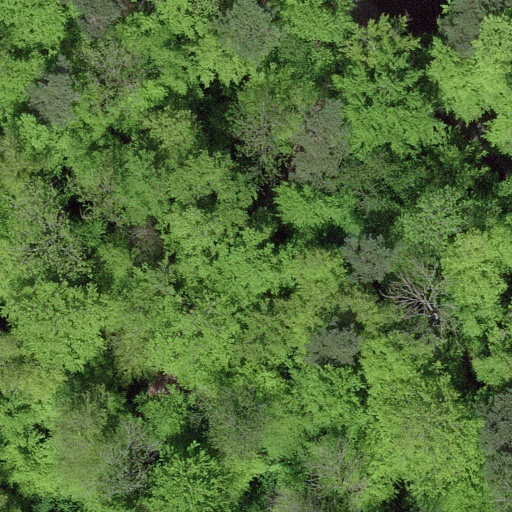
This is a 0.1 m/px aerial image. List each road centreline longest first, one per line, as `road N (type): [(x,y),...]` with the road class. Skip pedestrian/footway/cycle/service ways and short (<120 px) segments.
road 1 (residential): [(144,511),(248,263),(390,28)]
road 2 (unclassified): [(390,28),(511,136)]
